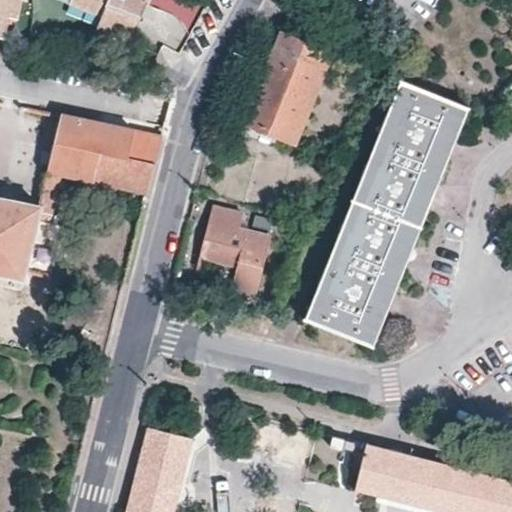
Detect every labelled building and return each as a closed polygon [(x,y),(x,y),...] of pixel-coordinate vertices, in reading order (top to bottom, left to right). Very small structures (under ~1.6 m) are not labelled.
[(0,0),(0,36),(2,37),(7,17),(15,19),(19,0),(0,0)] [(94,29),(132,46),(144,20),(141,19),(144,12),(147,6),(154,10),(158,0),(69,0),(69,2),(100,17),(94,29)] [(289,143),(328,54),(282,35),(264,78),(249,116),(244,125),(289,143)] [(470,107),(399,79),(302,318),(374,347),(470,107)] [(153,163),(160,136),(61,114),(40,206),(0,197),(0,271),(28,278),(30,270),(56,276),(68,224),(52,220),(62,172),(146,191),(153,163)] [(253,296),(269,236),(237,227),(241,212),(210,204),(202,235),(196,256),(234,266),(228,289),(253,296)] [(169,511),(189,437),(144,427),(122,511),(169,511)] [(511,511),(511,479),(363,440),(351,487),(443,511),(511,511)]
